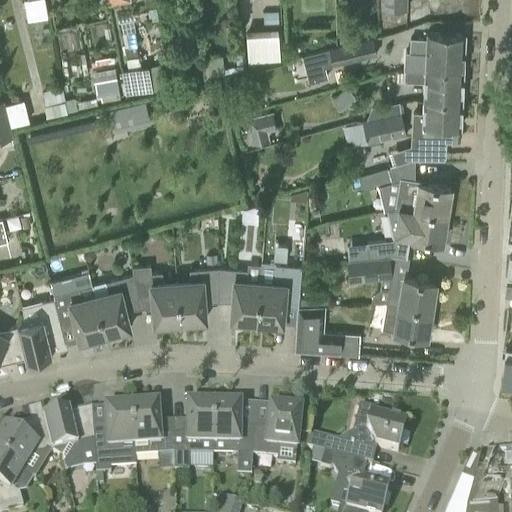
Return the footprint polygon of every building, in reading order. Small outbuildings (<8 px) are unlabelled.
[(44,0),(23,0),(28,19),(48,15),(44,0)] [(379,0),(380,9),(406,9),(406,0),(379,0)] [(277,27),(246,29),(248,60),(279,58),(277,27)] [(464,33),(445,32),(426,32),(426,39),(411,38),(410,51),(406,51),(405,68),(442,70),(442,71),(463,72),(464,33)] [(337,47),(320,51),(325,67),(377,54),(372,37),(337,47)] [(223,55),(205,57),(206,78),(224,73),(223,55)] [(164,63),(128,69),(132,93),(168,87),(164,63)] [(95,94),(118,92),(117,67),(93,69),(95,94)] [(461,102),(463,72),(442,71),(442,70),(405,68),(405,72),(397,72),(397,81),(424,82),(423,90),(423,100),(423,99),(461,102)] [(0,139),(12,136),(10,127),(4,105),(3,99),(0,99),(0,139)] [(107,109),(113,130),(150,121),(145,99),(107,109)] [(444,159),(445,141),(457,142),(458,127),(460,127),(461,102),(423,99),(423,100),(422,113),(413,113),(411,145),(415,145),(414,159),(444,159)] [(23,100),(4,105),(10,127),(29,122),(23,100)] [(47,117),(67,112),(64,100),(44,105),(47,117)] [(372,107),(366,120),(401,112),(398,103),(381,107),(372,107)] [(401,112),(366,120),(362,121),(367,142),(400,135),(401,140),(407,138),(401,112)] [(249,129),(241,131),(245,146),(253,144),(263,142),(260,132),(266,130),(276,128),(272,113),(247,119),(249,129)] [(394,181),(390,166),(359,176),(349,178),(353,192),(362,189),(394,181)] [(450,187),(430,184),(420,182),(420,181),(400,178),(395,206),(414,210),(446,216),(450,187)] [(289,193),(289,199),(306,200),(307,188),(289,193)] [(393,238),(367,241),(368,258),(389,256),(394,256),(407,258),(409,241),(410,241),(411,237),(421,239),(441,242),(446,216),(414,210),(395,206),(387,209),(393,238)] [(435,282),(415,279),(391,275),(389,256),(368,258),(345,261),(347,282),(390,278),(387,302),(399,304),(430,310),(435,282)] [(298,300),(300,280),(301,265),(275,263),(275,262),(261,261),(261,264),(255,325),(256,325),(256,326),(275,327),(275,326),(274,326),(274,323),(282,323),(284,299),(298,300)] [(255,325),(261,264),(247,263),(247,269),(218,267),(218,295),(232,295),(230,319),(238,320),(238,323),(237,323),(237,324),(255,326),(255,325)] [(180,325),(176,281),(162,282),(161,271),(151,272),(150,264),(131,266),(133,274),(137,302),(152,299),(154,323),(162,323),(162,326),(161,326),(161,327),(179,326),(180,325)] [(203,295),(218,295),(218,267),(189,269),(190,280),(176,281),(180,325),(180,326),(199,324),(199,323),(197,323),(197,320),(205,319),(203,295)] [(124,304),(137,302),(133,274),(105,281),(108,291),(94,295),(106,338),(124,334),(124,333),(122,333),(122,329),(129,327),(124,304)] [(106,338),(94,295),(92,284),(53,294),(54,298),(59,321),(73,317),(79,340),(87,338),(88,342),(87,342),(87,343),(105,339),(105,338),(106,338)] [(23,314),(17,325),(17,326),(23,349),(22,349),(25,358),(28,357),(29,359),(34,360),(39,359),(43,356),(42,354),(52,352),(49,343),(64,339),(59,321),(54,298),(39,302),(21,306),(23,314)] [(426,337),(430,310),(399,304),(387,302),(381,329),(426,337)] [(296,325),(294,351),(323,353),(340,354),(342,332),(325,331),(327,305),(299,306),(298,306),(297,306),(296,325)] [(17,326),(10,327),(5,335),(0,332),(0,359),(12,357),(11,352),(22,349),(23,349),(17,326)] [(503,360),(500,384),(511,386),(511,349),(505,349),(504,358),(503,360)] [(212,456),(213,400),(194,400),(194,401),(195,401),(195,405),(187,404),(187,428),(172,429),(173,455),(174,473),(188,473),(189,456),(212,456)] [(232,400),(213,400),(212,456),(251,457),(253,430),(239,429),(239,405),(231,405),(231,402),(232,402),(232,400)] [(173,455),(172,429),(158,429),(157,405),(148,406),(148,402),(149,402),(149,401),(130,402),(134,458),(173,455)] [(134,458),(130,402),(111,403),(112,405),(113,405),(113,408),(105,409),(106,433),(92,434),(93,442),(94,452),(95,475),(110,475),(110,470),(135,468),(134,458)] [(253,430),(251,457),(276,459),(277,449),(296,451),(298,430),(300,410),(295,410),(296,406),(297,407),(297,405),(277,403),(277,404),(278,405),(278,408),(270,407),(267,431),(253,430)] [(93,442),(92,434),(91,418),(71,422),(69,413),(59,415),(59,413),(56,412),(53,412),(50,413),(47,415),(45,417),(46,419),(42,420),(44,429),(45,429),(51,452),(50,452),(50,453),(61,459),(64,474),(66,473),(65,470),(75,467),(80,458),(79,455),(94,452),(93,442)] [(397,454),(405,423),(382,417),(379,412),(374,415),(370,413),(366,430),(360,429),(338,441),(338,442),(307,433),(305,448),(323,453),(372,466),(372,465),(366,463),(369,452),(375,448),(397,454)] [(45,429),(44,429),(33,432),(31,427),(11,432),(7,429),(7,428),(6,427),(0,437),(0,455),(23,469),(35,449),(43,454),(50,452),(51,452),(45,429)] [(471,455),(461,478),(462,478),(473,482),(467,503),(466,507),(479,506),(495,504),(503,486),(508,486),(511,485),(511,450),(481,454),(479,458),(472,456),(471,455)] [(372,466),(323,453),(319,468),(329,470),(332,469),(346,493),(349,494),(345,510),(338,509),(337,511),(381,511),(388,488),(366,483),(362,476),(365,465),(372,466)] [(10,490),(23,469),(0,455),(0,511),(4,511),(22,508),(18,494),(10,490)] [(496,511),(496,510),(496,504),(495,504),(479,506),(466,507),(467,503),(453,496),(445,511),(496,511)] [(239,511),(242,505),(219,498),(214,511),(239,511)]
